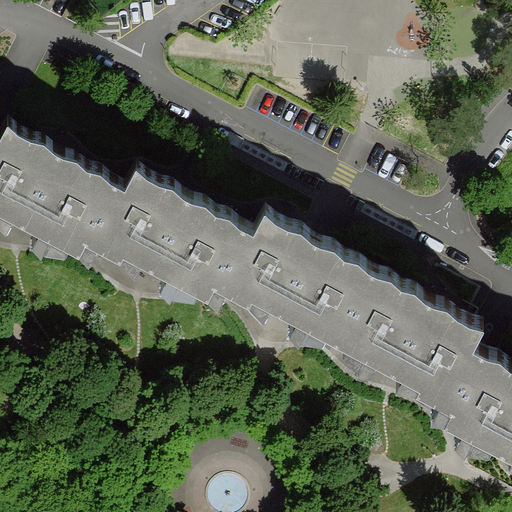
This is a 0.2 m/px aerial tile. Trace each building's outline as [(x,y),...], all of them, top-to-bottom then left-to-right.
[(0,129),(0,201),(23,214),(60,143),(55,140),(46,132),(32,129),(20,123),(9,113),(0,129)] [(66,147),(60,143),(23,214),(80,244),(87,232),(117,173),(111,170),(102,161),(88,158),(78,149),(66,147)] [(126,178),(117,173),(87,232),(121,250),(124,244),(152,258),(189,187),(183,184),(175,176),(162,173),(149,167),(137,156),(126,178)] [(194,190),(189,187),(152,258),(209,288),(215,276),(245,217),(240,215),(231,205),(218,202),(206,193),(194,190)] [(255,222),(245,217),(215,276),(250,294),(252,287),(281,302),(318,231),(312,228),(303,219),(291,217),(278,211),(266,200),(255,222)] [(323,234),(318,231),(281,302),(337,332),(374,261),(369,258),(359,249),(346,246),(336,237),(323,234)] [(379,263),(374,261),(337,332),(394,361),(430,290),(425,287),(416,279),(402,276),(393,266),(379,263)] [(435,293),(430,290),(394,361),(421,375),(418,382),(453,400),(483,341),(474,336),(485,315),(471,311),(459,305),(448,295),(435,293)] [(489,344),(483,341),(453,400),(446,412),(503,442),(511,424),(511,356),(501,347),(489,344)] [(511,424),(503,442),(511,446),(511,424)]
